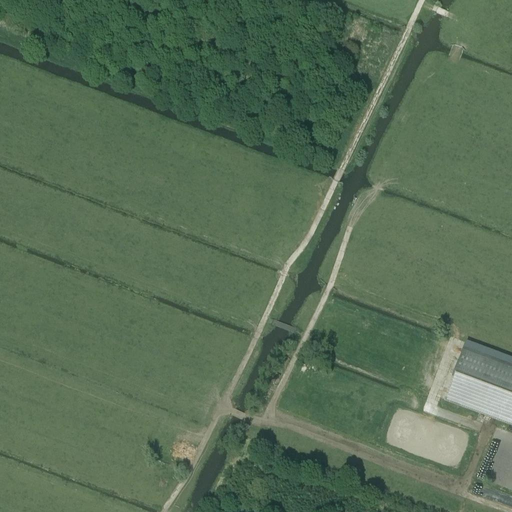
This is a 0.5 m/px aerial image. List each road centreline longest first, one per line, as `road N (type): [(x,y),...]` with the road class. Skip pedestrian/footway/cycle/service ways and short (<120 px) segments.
road 1 (track): [(163,511),(186,482),(421,0)]
road 2 (track): [(263,421),(351,226),(453,59),(461,21),(446,13)]
road 3 (track): [(511,509),(221,407)]
